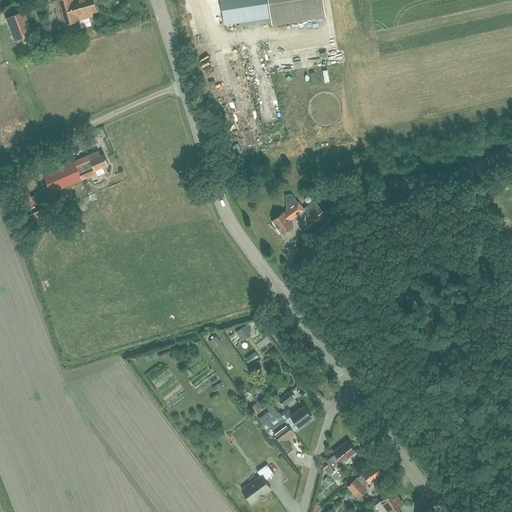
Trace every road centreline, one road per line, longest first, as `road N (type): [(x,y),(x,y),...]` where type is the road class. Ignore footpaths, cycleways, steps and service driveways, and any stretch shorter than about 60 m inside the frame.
road 1 (unclassified): [(353,392),(233,228),(157,0)]
road 2 (track): [(511,156),(400,188),(330,227),(305,258),(290,303)]
road 3 (unclassified): [(439,511),(353,392)]
road 4 (unclassified): [(302,511),(330,411),(353,392)]
